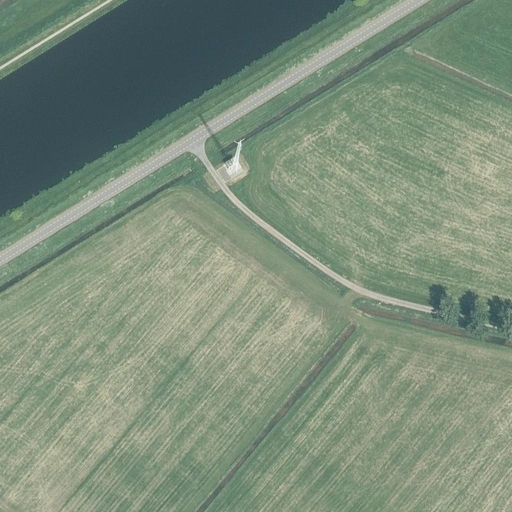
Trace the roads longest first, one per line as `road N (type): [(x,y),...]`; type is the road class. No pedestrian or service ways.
road 1 (tertiary): [(0,258),(415,0)]
road 2 (track): [(511,330),(344,282),(251,216),(190,139)]
